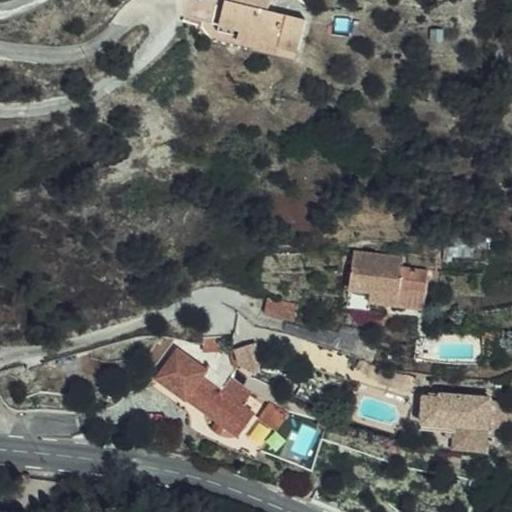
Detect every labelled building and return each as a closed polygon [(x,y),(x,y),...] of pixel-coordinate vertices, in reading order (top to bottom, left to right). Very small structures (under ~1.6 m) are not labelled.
[(496,245),(498,225),(482,226),(481,242),(480,243),(496,245)] [(466,239),(481,242),(482,226),(468,226),(466,239)] [(363,241),(358,299),(384,301),(384,294),(434,298),(438,258),(411,256),(412,246),(363,241)] [(306,306),(305,321),(336,324),(337,310),(306,306)] [(499,348),(502,319),(493,319),(493,348),(499,348)] [(511,319),(502,319),(499,348),(511,347),(511,319)] [(172,383),(202,403),(204,400),(258,436),(271,413),(237,392),(243,384),(223,370),(220,374),(191,355),(172,383)] [(273,394),(267,392),(265,390),(246,378),(243,384),(282,408),(286,402),(273,394)] [(451,392),(434,390),(431,416),(462,420),(462,415),(494,418),(496,392),(451,388),(451,392)] [(286,402),(282,408),(277,416),(294,427),(304,410),(287,400),(286,402)]
